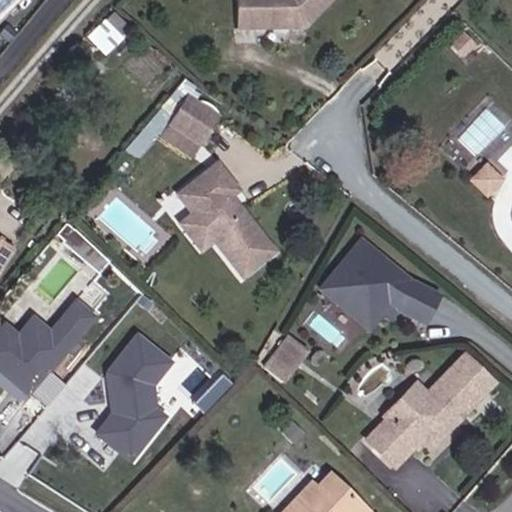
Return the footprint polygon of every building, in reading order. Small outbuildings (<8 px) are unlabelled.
[(342,1),(340,0),(246,0),(247,33),(310,32),(342,1)] [(108,17),(89,34),(106,53),(124,36),(108,17)] [(210,118),(227,94),(199,73),(181,98),(210,118)] [(230,181),(222,173),(229,166),(220,155),(184,189),(199,207),(218,230),(245,263),(277,237),(230,181)] [(471,178),(488,195),(505,178),(488,161),(471,178)] [(237,176),(229,166),(222,173),(230,181),(237,176)] [(187,217),(207,240),(218,230),(199,207),(187,217)] [(0,271),(25,241),(3,222),(0,225),(0,271)] [(317,289),(375,332),(397,304),(424,324),(444,298),(359,234),(317,289)] [(5,317),(0,323),(0,371),(34,397),(99,313),(75,295),(52,325),(35,311),(20,329),(5,317)] [(291,360),(306,339),(289,326),(273,346),(291,360)] [(118,400),(95,433),(136,462),(181,399),(158,382),(176,357),(136,329),(96,385),(118,400)] [(438,444),(499,385),(471,357),(432,395),(421,395),(416,389),(389,415),(392,418),(371,439),(398,466),(418,446),(421,448),(432,437),(438,444)] [(215,381),(195,399),(202,407),(223,390),(215,381)] [(286,502),(290,506),(284,511),(337,511),(338,511),(358,511),(364,506),(322,464),(307,480),(286,502)] [(284,511),(290,506),(286,502),(307,480),(301,474),(269,511),(284,511)]
